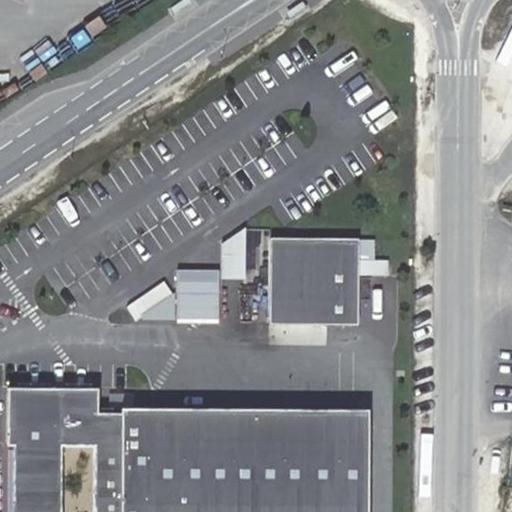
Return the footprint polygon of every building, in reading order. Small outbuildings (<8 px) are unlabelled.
[(245,280),(245,230),(222,245),(222,279),(245,280)] [(358,324),(359,244),(273,243),(272,323),(358,324)] [(213,317),(214,272),(178,272),(177,317),(213,317)] [(134,321),(172,297),(164,284),(126,309),(134,321)] [(58,511),(58,447),(96,447),(96,419),(97,393),(9,392),(9,447),(14,447),(13,511),(58,511)] [(367,511),(369,419),(121,416),(121,419),(96,419),(96,447),(96,511),(367,511)]
